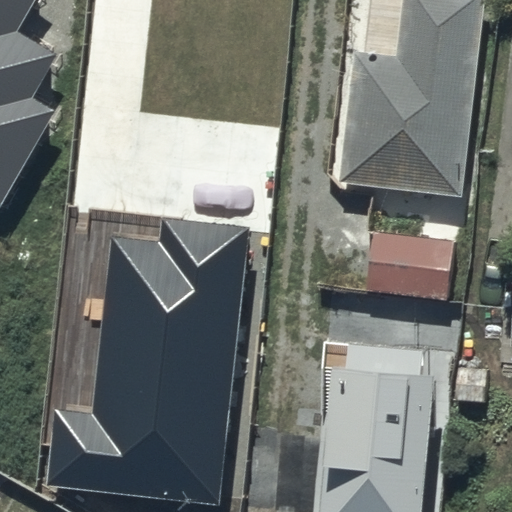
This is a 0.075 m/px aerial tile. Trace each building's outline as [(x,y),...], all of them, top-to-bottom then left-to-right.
[(35,0),(0,0),(0,201),(51,114),(28,101),(55,55),(17,33),(35,0)] [(409,0),(407,20),(363,15),(347,174),(473,185),(489,0),(409,0)] [(159,243),(112,237),(93,412),(54,408),(45,488),(218,507),(249,228),(162,219),(159,243)] [(455,241),(373,233),(367,289),(449,298),(455,241)] [(334,365),(320,511),(420,511),(433,374),(334,365)]
